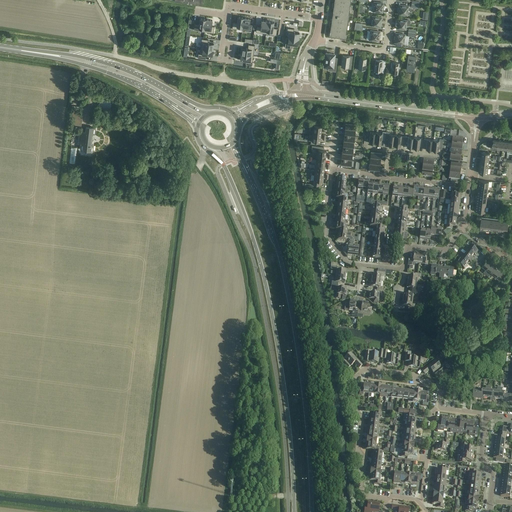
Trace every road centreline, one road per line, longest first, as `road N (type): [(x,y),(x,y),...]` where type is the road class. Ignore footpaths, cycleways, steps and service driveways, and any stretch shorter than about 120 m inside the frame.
road 1 (primary): [(196,127),(198,142),(223,164),(261,265),(286,408),(293,511)]
road 2 (primary): [(311,511),(290,306),(246,173)]
road 3 (residential): [(439,408),(442,387),(410,374),(364,368),(355,377),(360,490),(386,499)]
road 4 (unclassified): [(275,95),(266,83),(174,73),(114,56)]
road 5 (residential): [(315,40),(381,51),(391,0)]
